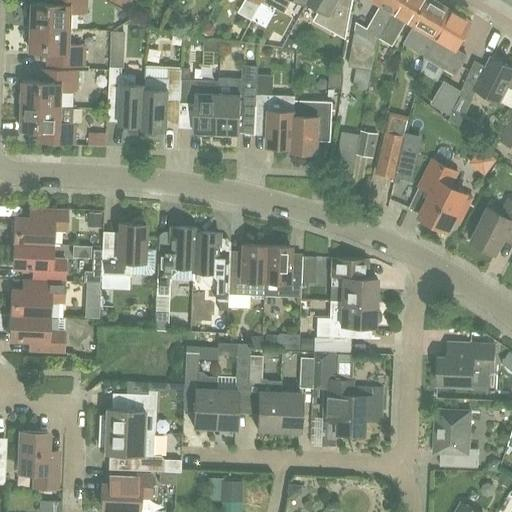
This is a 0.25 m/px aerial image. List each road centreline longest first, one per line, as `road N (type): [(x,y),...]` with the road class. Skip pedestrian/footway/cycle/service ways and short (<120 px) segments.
road 1 (residential): [(441,273),(349,227),(199,187),(0,172)]
road 2 (residential): [(411,463),(189,458)]
road 3 (residential): [(411,463),(411,316),(441,273)]
road 4 (residential): [(72,511),(75,422),(64,407),(20,400),(0,384)]
